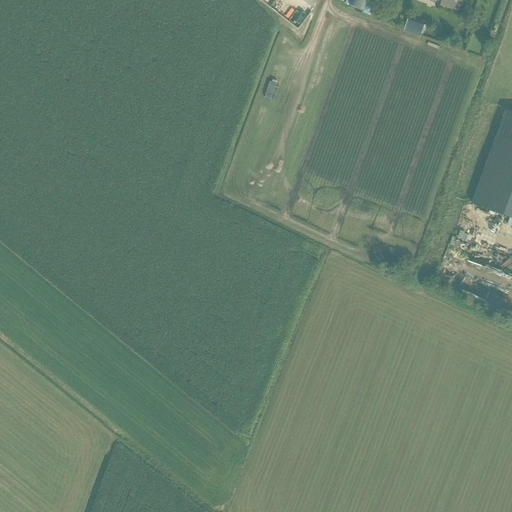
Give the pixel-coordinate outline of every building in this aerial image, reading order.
[(297,17),(304,12),(301,8),(294,13),(297,17)] [(379,20),(386,22),(389,12),(383,10),(379,20)] [(406,22),(403,30),(421,36),(424,28),(406,22)] [(483,39),(471,35),(466,51),(478,55),(483,39)] [(511,226),(511,113),(506,111),(503,120),(472,204),(510,218),(507,225),(511,226)] [(511,318),(511,312),(463,290),(461,295),(511,318)]
